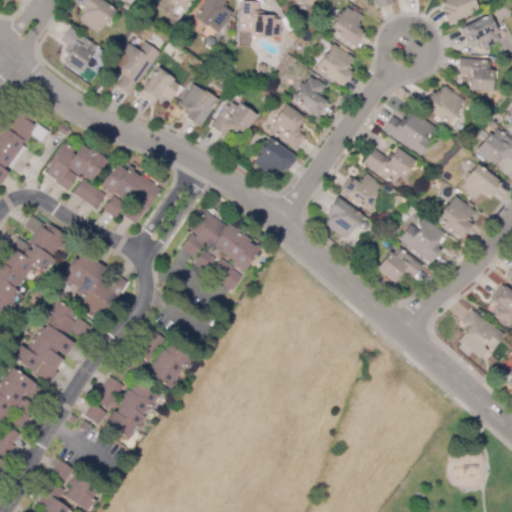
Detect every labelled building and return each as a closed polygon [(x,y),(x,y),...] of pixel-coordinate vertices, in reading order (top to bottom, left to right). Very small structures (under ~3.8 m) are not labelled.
[(96,34),(77,20),(83,13),(80,11),(81,8),(80,6),(84,0),(101,0),(115,10),(105,23),(104,23),(96,34)] [(191,0),(185,10),(178,4),(175,8),(163,0),(191,0)] [(216,33),(193,16),(204,0),(224,0),(223,2),(226,4),(224,7),(231,12),(216,33)] [(447,23),(446,21),(445,21),(440,12),(440,11),(440,9),(442,8),(440,4),(443,1),(442,0),(471,0),(476,9),(447,23)] [(270,38),(248,36),(248,32),(240,32),(242,2),(258,3),(257,12),(264,12),(264,15),(271,16),(271,19),(279,20),(278,37),(270,36),(270,38)] [(355,46),(328,29),(339,12),(341,13),(345,7),(351,11),(352,10),(361,16),(357,23),(359,24),(356,29),(363,34),(355,46)] [(483,49),(479,42),(477,43),(475,39),(466,43),(459,29),(487,15),(492,25),(493,24),(497,32),(495,33),(499,39),(492,43),(493,44),(483,49)] [(79,71),(63,60),(67,54),(62,51),(66,45),(60,41),(70,28),(93,45),(88,52),(91,54),(79,71)] [(208,46),(205,44),(205,40),(207,37),(210,37),(213,38),(214,43),(212,46),(208,46)] [(128,94),(115,85),(121,76),(118,74),(119,72),(110,65),(126,44),(137,52),(144,42),(158,53),(128,94)] [(340,86),(315,68),(332,44),(353,59),(345,69),(350,73),(340,86)] [(489,91),(466,89),(467,82),(464,82),(465,75),(457,74),(458,58),(488,61),(487,70),(491,70),(489,91)] [(151,102),(139,94),(156,68),(173,79),(172,81),(178,85),(174,90),(175,91),(168,101),(166,100),(166,101),(161,98),(156,95),(151,102)] [(317,116),(291,98),(294,94),(295,94),(298,89),(297,89),(300,84),(301,84),(303,82),(304,83),(308,77),(313,80),(315,79),(324,86),(320,93),(321,94),(319,98),(326,103),(317,116)] [(225,93),(218,88),(223,81),(230,85),(225,93)] [(198,127),(184,117),(186,115),(183,113),(184,110),(177,105),(191,85),(202,92),(202,91),(216,100),(198,127)] [(446,125),(420,106),(430,92),(433,94),(436,91),(438,93),(443,86),(462,100),(455,110),(456,111),(446,125)] [(223,135),(211,126),(228,102),(235,107),(238,104),(255,116),(242,134),(236,129),(234,132),(228,128),(223,135)] [(0,127),(8,117),(7,114),(14,104),(34,118),(30,123),(34,125),(35,123),(47,132),(40,142),(30,134),(23,144),(21,142),(19,144),(21,146),(7,167),(4,166),(2,169),(7,174),(0,183),(0,127)] [(294,149),(270,131),(274,124),(271,122),(284,104),(301,117),(300,118),(303,120),(298,127),(300,129),(298,132),(303,136),(294,149)] [(418,156),(382,130),(391,117),(399,122),(401,118),(405,121),(411,112),(434,127),(429,134),(423,133),(421,136),(429,141),(418,156)] [(64,136),(58,131),(62,125),(68,129),(64,136)] [(511,162),(504,156),(502,159),(500,157),(494,164),(493,163),(492,164),(475,151),(488,133),(491,136),(497,129),(511,140),(511,162)] [(272,177),(252,163),(259,153),(258,152),(268,139),(294,157),(285,171),(282,169),(280,172),(277,170),(272,177)] [(66,191),(54,182),(54,181),(44,174),(50,166),(47,164),(63,142),(73,150),(71,153),(73,155),(80,145),(91,153),(92,150),(104,159),(88,181),(78,173),(76,176),(66,168),(65,169),(76,177),(66,191)] [(392,184),(363,162),(373,149),(385,158),(388,153),(391,155),(396,148),(414,161),(401,178),(397,176),(392,184)] [(134,224),(119,214),(115,219),(102,210),(112,196),(125,205),(126,203),(112,193),(110,194),(99,186),(115,162),(120,165),(118,167),(124,171),(128,167),(132,170),(131,172),(138,177),(139,175),(160,190),(146,209),(140,205),(139,207),(144,210),(134,224)] [(473,200),(464,193),(465,191),(460,187),(465,181),(463,180),(476,164),(500,184),(490,197),(483,191),(481,195),(479,193),(473,200)] [(363,209),(338,191),(348,177),(356,183),(358,179),(360,181),(365,174),(374,181),(374,182),(379,187),(363,209)] [(94,209),(72,194),(82,179),(82,180),(104,195),(94,209)] [(460,238),(435,219),(445,205),(446,206),(453,196),(473,211),(468,218),(471,220),(468,224),(470,225),(460,238)] [(344,239),(325,225),(329,219),(326,216),(328,212),(326,211),(335,198),(360,216),(344,239)] [(204,273),(190,263),(194,258),(181,248),(190,234),(194,237),(196,235),(190,231),(204,211),(225,227),(226,224),(234,230),(235,228),(242,233),(241,235),(249,240),(247,242),(253,246),(255,245),(259,248),(242,272),(230,264),(232,261),(207,243),(203,250),(214,258),(204,273)] [(0,315),(0,264),(3,260),(1,258),(3,256),(0,254),(5,246),(9,247),(16,238),(29,247),(30,246),(27,243),(33,234),(23,226),(30,216),(42,225),(41,227),(45,229),(47,224),(67,239),(61,248),(57,248),(51,258),(53,260),(51,265),(47,266),(43,271),(35,266),(32,271),(28,272),(23,278),(24,278),(20,285),(14,285),(13,289),(17,292),(12,300),(12,302),(7,310),(5,310),(0,315)] [(429,263),(398,239),(409,225),(417,230),(418,228),(416,223),(421,216),(443,233),(436,242),(439,244),(436,248),(439,250),(429,263)] [(392,282),(375,269),(388,252),(391,255),(397,247),(420,265),(410,279),(401,271),(392,282)] [(103,319),(81,304),(84,299),(74,292),(76,289),(70,285),(68,288),(57,280),(73,258),(76,259),(81,252),(104,268),(98,276),(100,278),(99,280),(106,286),(114,274),(126,282),(116,297),(112,294),(111,295),(117,299),(103,319)] [(230,290),(218,282),(220,280),(210,272),(221,259),(230,266),(229,267),(241,276),(230,290)] [(511,262),(503,276),(511,281),(511,262)] [(511,320),(508,325),(502,321),(501,322),(492,315),(497,308),(495,307),(497,303),(490,297),(500,284),(511,293),(511,320)] [(48,385),(35,375),(42,365),(40,363),(32,373),(9,356),(12,352),(13,353),(19,346),(24,349),(40,326),(43,328),(45,325),(41,322),(56,300),(76,314),(72,320),(73,321),(76,317),(90,328),(82,339),(70,331),(65,338),(73,344),(64,356),(56,351),(54,354),(61,360),(53,371),(57,373),(48,385)] [(479,358),(458,341),(465,332),(462,330),(465,326),(461,323),(471,311),(502,335),(491,349),(484,344),(482,347),(484,351),(479,358)] [(147,362),(133,351),(142,340),(144,341),(152,331),(165,342),(156,353),(155,352),(147,362)] [(168,389),(145,372),(162,349),(164,351),(170,342),(192,357),(188,364),(189,366),(186,371),(183,369),(181,371),(180,370),(170,384),(171,385),(168,389)] [(126,385),(112,374),(128,353),(142,364),(126,385)] [(511,367),(503,380),(511,386),(511,367)] [(21,430),(7,420),(15,410),(12,407),(4,418),(2,416),(0,418),(0,379),(3,375),(4,376),(10,368),(43,391),(35,402),(24,395),(26,392),(24,391),(18,399),(20,401),(22,398),(34,407),(27,416),(29,418),(21,430)] [(106,409),(93,399),(108,377),(122,386),(106,409)] [(126,440),(104,423),(112,411),(114,413),(120,404),(118,402),(126,390),(128,392),(135,381),(157,396),(152,403),(154,404),(150,409),(149,408),(147,411),(145,410),(141,416),(143,418),(138,425),(139,426),(136,430),(133,428),(128,434),(129,435),(126,440)] [(97,425),(83,415),(91,404),(105,414),(97,425)] [(84,431),(78,426),(82,421),(88,425),(84,431)] [(5,458),(0,454),(0,428),(3,424),(19,434),(11,445),(13,446),(5,458)] [(63,481),(50,471),(58,460),(72,470),(63,481)] [(84,511),(63,496),(71,485),(68,483),(77,472),(99,489),(96,494),(94,493),(90,498),(94,502),(91,505),(90,505),(84,511)] [(29,511),(31,510),(33,511),(46,511),(36,504),(43,495),(41,493),(50,481),(63,491),(56,501),(67,510),(66,511),(29,511)]
